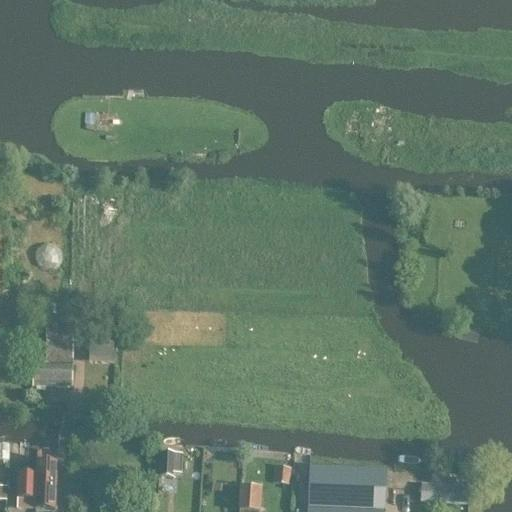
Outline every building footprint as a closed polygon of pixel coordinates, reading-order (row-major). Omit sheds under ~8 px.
[(106,132),(107,115),(85,113),(83,130),(106,132)] [(70,193),(70,294),(95,294),(95,193),(70,193)] [(72,387),(73,339),(74,305),(46,304),(47,338),(46,365),(33,364),(32,387),(72,387)] [(181,454),(160,453),(159,478),(172,478),(172,474),(181,474),(181,454)] [(34,476),(33,501),(32,510),(54,511),(56,463),(34,462),(34,476)] [(273,483),(289,485),(290,469),(275,467),(273,483)] [(382,511),(384,470),(308,468),(306,511),(382,511)] [(34,476),(17,475),(16,500),(33,501),(34,476)] [(237,511),(239,511),(241,511),(259,511),(261,489),(239,488),(237,511)]
